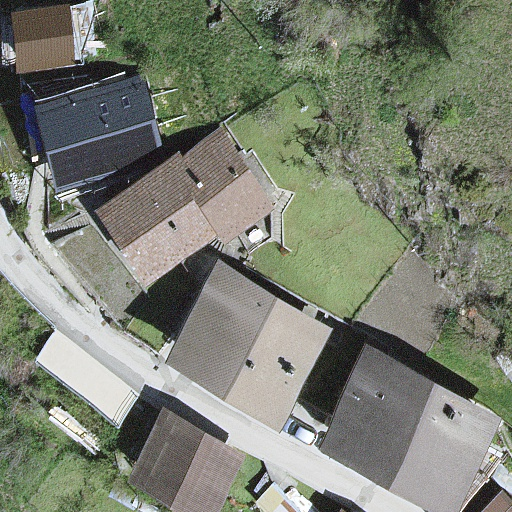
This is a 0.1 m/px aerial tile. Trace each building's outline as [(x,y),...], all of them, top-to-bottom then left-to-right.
[(65,3),(7,9),(14,73),(72,67),(65,3)] [(136,74),(39,100),(57,171),(154,146),(136,74)] [(174,138),(81,195),(142,294),(225,243),(282,208),(227,118),(179,148),(174,138)] [(221,265),(171,352),(285,417),(335,330),(221,265)] [(361,340),(315,426),(451,498),(497,412),(361,340)] [(162,409),(124,470),(189,511),(206,511),(241,459),(162,409)] [(511,511),(497,495),(476,511),(511,511)]
